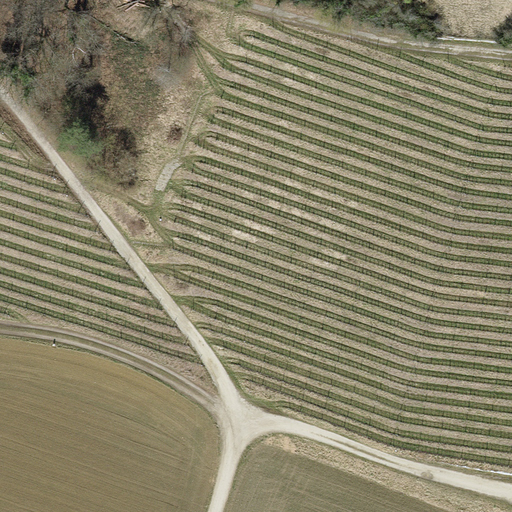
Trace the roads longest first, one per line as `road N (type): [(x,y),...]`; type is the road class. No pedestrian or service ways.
road 1 (track): [(0,94),(218,368),(246,424)]
road 2 (track): [(217,0),(393,45),(511,58)]
road 3 (track): [(246,424),(296,426),(511,495)]
road 4 (track): [(246,424),(104,346),(0,326)]
